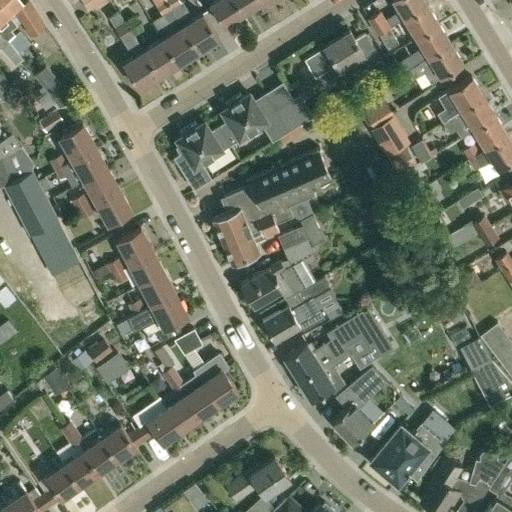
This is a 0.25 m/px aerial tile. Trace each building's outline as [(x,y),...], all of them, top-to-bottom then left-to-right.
[(22,0),(0,0),(0,2),(9,14),(13,10),(30,34),(45,23),(28,0),(22,0)] [(81,0),(88,9),(100,0),(81,0)] [(172,30),(162,36),(177,61),(197,48),(171,6),(167,0),(157,0),(154,2),(172,30)] [(167,0),(171,6),(197,48),(217,36),(202,11),(191,17),(181,1),(180,0),(167,0)] [(222,23),(242,11),(234,0),(212,0),(209,2),(222,23)] [(234,0),(242,11),(259,0),(234,0)] [(393,0),(403,16),(426,2),(424,0),(393,0)] [(0,2),(0,30),(7,38),(13,32),(10,28),(16,24),(9,14),(0,2)] [(426,2),(403,16),(415,35),(438,21),(426,2)] [(108,15),(123,39),(133,54),(122,61),(137,85),(157,73),(142,48),(132,33),(117,9),(108,15)] [(396,20),(391,11),(380,18),(383,24),(374,29),(376,33),(396,20)] [(124,19),(132,33),(142,27),(133,14),(124,19)] [(402,29),(396,20),(376,33),(386,47),(395,41),(392,35),(402,29)] [(415,35),(427,54),(427,55),(450,41),(438,21),(415,35)] [(354,36),(348,28),(303,57),(314,75),(326,67),(331,75),(352,61),(358,69),(368,63),(372,69),(383,62),(363,30),(354,36)] [(22,56),(7,38),(0,30),(0,45),(14,62),(22,56)] [(162,36),(142,48),(157,73),(177,61),(162,36)] [(408,68),(414,76),(422,71),(429,81),(439,75),(462,61),(450,41),(427,55),(427,54),(420,59),(398,73),(398,74),(408,68)] [(398,73),(420,59),(415,49),(392,64),(398,73)] [(60,83),(45,63),(33,72),(49,92),(60,83)] [(0,95),(8,105),(19,95),(0,73),(0,72),(1,72),(0,71),(0,95)] [(460,108),(482,94),(470,74),(448,88),(437,95),(444,105),(449,114),(454,111),(454,112),(460,108)] [(225,117),(217,122),(229,142),(260,122),(271,139),(288,128),(277,111),(268,117),(264,116),(248,91),(241,95),(239,91),(224,101),(227,105),(220,109),(225,117)] [(495,113),(482,94),(460,108),(454,112),(454,111),(449,114),(443,118),(444,119),(441,120),(448,131),(455,126),(460,135),(472,128),(472,127),(495,113)] [(368,123),(391,110),(382,95),(360,109),(368,123)] [(289,99),(275,107),(277,111),(288,128),(301,119),(289,99)] [(63,118),(55,107),(38,118),(45,130),(63,118)] [(399,122),(391,110),(368,123),(377,136),(399,122)] [(484,147),(507,133),(495,113),(472,127),(472,128),(484,147)] [(229,142),(217,122),(208,127),(203,119),(196,124),(194,120),(179,129),(182,133),(175,137),(182,148),(172,155),(186,176),(200,167),(197,163),(229,142)] [(71,156),(94,143),(82,121),(59,134),(71,156)] [(511,141),(507,133),(467,157),(473,167),(490,157),(496,167),(511,156),(511,141)] [(466,156),(467,157),(479,150),(473,140),(461,148),(466,156)] [(12,149),(0,154),(0,158),(9,180),(31,168),(33,162),(20,143),(12,149)] [(106,164),(94,143),(66,160),(54,167),(59,178),(77,167),(82,178),(83,177),(106,164)] [(221,239),(290,209),(287,202),(313,190),(310,184),(331,175),(331,174),(329,174),(316,145),(318,145),(317,143),(244,176),(244,177),(246,177),(249,183),(222,194),(226,203),(235,199),(238,205),(211,217),(221,239)] [(387,154),(398,172),(415,163),(404,143),(387,154)] [(54,167),(66,160),(61,152),(48,159),(54,167)] [(0,184),(3,183),(9,180),(0,158),(0,184)] [(95,199),(118,186),(106,164),(83,177),(95,199)] [(31,168),(9,180),(3,183),(29,233),(52,277),(56,275),(68,268),(82,262),(32,167),(31,168)] [(511,199),(511,179),(498,188),(505,199),(510,196),(511,199)] [(440,207),(428,184),(411,195),(424,218),(440,207)] [(118,186),(95,199),(107,221),(130,208),(118,186)] [(76,207),(88,201),(83,191),(71,198),(76,207)] [(93,210),(88,201),(76,207),(82,217),(93,210)] [(290,209),(221,239),(230,261),(258,249),(254,238),(278,228),(274,220),(291,212),(290,209)] [(323,236),(311,211),(299,217),(301,222),(309,237),(311,242),(323,236)] [(484,212),(445,233),(452,245),(490,223),(484,212)] [(277,233),(283,248),(309,237),(301,222),(277,233)] [(490,223),(477,231),(484,243),(497,235),(490,223)] [(128,260),(151,247),(140,225),(116,238),(128,260)] [(290,263),(313,250),(310,242),(311,242),(309,237),(283,248),(290,263)] [(163,269),(151,247),(128,260),(139,282),(163,269)] [(493,256),(500,267),(511,259),(511,257),(506,249),(493,256)] [(122,264),(117,255),(105,262),(110,270),(122,264)] [(283,267),(279,258),(240,281),(253,303),(280,288),(285,296),(294,291),(304,285),(296,271),(283,267)] [(511,259),(500,267),(511,287),(511,259)] [(127,275),(122,265),(111,271),(116,281),(127,275)] [(458,276),(465,288),(480,279),(473,267),(458,276)] [(173,289),(163,269),(139,282),(150,301),(173,289)] [(262,318),(273,339),(300,325),(301,328),(324,315),(313,295),(330,286),(323,275),(304,285),(294,291),(298,298),(288,303),(262,318)] [(394,288),(405,310),(419,303),(408,281),(394,288)] [(15,307),(25,297),(11,282),(1,292),(15,307)] [(186,313),(173,289),(150,301),(132,311),(125,315),(131,326),(156,313),(162,325),(155,329),(160,338),(180,328),(176,319),(186,313)] [(143,305),(138,297),(128,302),(132,311),(143,305)] [(339,303),(325,310),(329,317),(343,310),(339,303)] [(0,326),(0,333),(4,342),(24,333),(18,319),(0,326)] [(511,340),(496,320),(479,333),(511,375),(511,340)] [(282,353),(296,375),(359,335),(362,334),(354,321),(337,332),(340,336),(322,347),(319,343),(311,348),(305,339),(282,353)] [(202,342),(193,326),(173,337),(183,352),(202,342)] [(359,366),(371,358),(379,353),(373,342),(369,345),(362,334),(359,335),(296,375),(310,397),(333,382),(327,373),(335,367),(332,363),(350,352),(359,366)] [(478,334),(459,344),(471,367),(490,357),(478,334)] [(86,349),(94,359),(95,360),(111,348),(103,337),(86,349)] [(83,348),(70,358),(77,368),(91,357),(83,348)] [(194,367),(197,371),(218,402),(237,388),(222,367),(227,364),(218,351),(194,367)] [(123,352),(108,362),(116,374),(131,363),(123,352)] [(471,367),(469,368),(488,405),(511,391),(511,381),(490,357),(471,367)] [(161,370),(160,371),(166,380),(172,375),(177,372),(171,363),(166,367),(161,370)] [(357,404),(385,378),(370,363),(349,380),(355,388),(347,395),(351,399),(330,419),(351,441),(372,420),(357,404)] [(423,392),(440,386),(433,367),(416,373),(423,392)] [(199,414),(218,402),(197,371),(183,381),(177,372),(172,375),(178,384),(199,414)] [(199,414),(178,384),(172,375),(166,380),(172,389),(160,396),(159,397),(164,405),(180,428),(199,414)] [(161,441),(180,428),(164,405),(159,397),(160,396),(159,394),(144,405),(143,410),(148,416),(145,418),(146,419),(139,425),(145,435),(153,429),(161,441)] [(69,420),(60,425),(66,434),(74,428),(69,420)] [(411,431),(399,420),(368,457),(383,469),(379,473),(390,482),(393,478),(396,480),(404,470),(415,478),(442,441),(419,422),(411,431)] [(119,422),(100,435),(116,457),(135,444),(134,443),(141,437),(134,427),(127,432),(119,422)] [(94,427),(76,440),(81,447),(97,470),(116,457),(104,441),(100,435),(94,427)] [(74,428),(66,434),(72,442),(80,437),(74,428)] [(81,447),(63,461),(78,483),(97,470),(81,447)] [(468,479),(453,475),(460,465),(443,454),(428,476),(431,478),(419,497),(439,510),(448,497),(451,500),(458,489),(476,501),(488,483),(502,461),(495,457),(495,453),(494,450),(489,447),(481,449),(478,452),(478,457),(474,457),(468,479)] [(511,454),(508,452),(506,455),(502,461),(488,483),(491,485),(490,485),(502,493),(511,476),(511,454)] [(264,493),(288,476),(274,454),(262,462),(260,460),(226,483),(235,497),(256,482),(264,493)] [(51,485),(44,491),(51,501),(58,496),(59,496),(78,483),(63,461),(43,474),(51,485)] [(3,490),(18,511),(36,511),(40,510),(39,509),(47,504),(34,485),(27,491),(19,479),(3,490)] [(18,511),(3,490),(0,491),(0,493),(5,501),(0,503),(0,511),(18,511)] [(511,511),(511,495),(506,492),(504,496),(497,492),(490,503),(489,502),(482,511),(511,511)] [(333,511),(336,510),(324,500),(322,503),(319,500),(308,511),(287,493),(274,508),(268,511),(333,511)]
